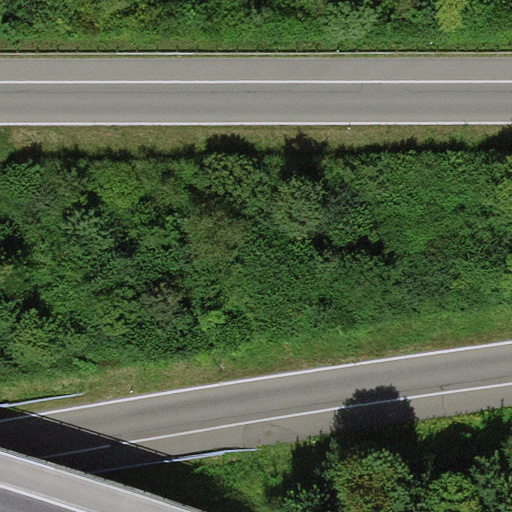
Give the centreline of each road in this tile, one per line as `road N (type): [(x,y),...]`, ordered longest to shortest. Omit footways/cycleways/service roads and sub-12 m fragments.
road 1 (motorway): [(0,446),(511,370)]
road 2 (motorway): [(511,90),(0,95)]
